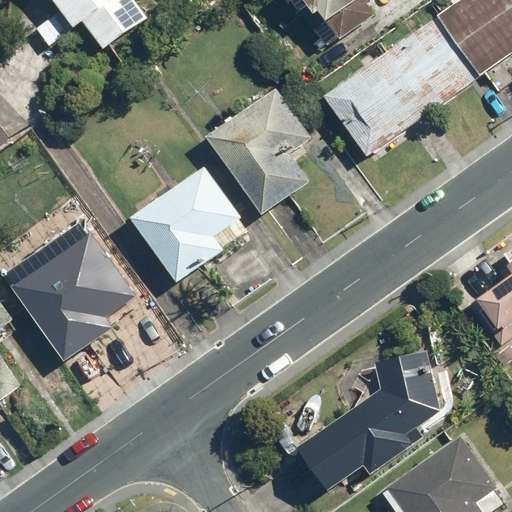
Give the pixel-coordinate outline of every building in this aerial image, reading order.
[(59,0),(67,11),(41,31),(54,48),(81,28),(82,30),(88,26),(109,54),(155,18),(141,0),(59,0)] [(320,8),(346,42),(383,14),(373,1),(373,0),(293,0),(307,18),(320,8)] [(511,62),(511,0),(466,0),(332,97),(377,160),(511,62)] [(284,90),(213,138),(270,217),(316,184),(296,157),(319,140),(284,90)] [(0,156),(20,142),(0,114),(0,156)] [(244,220),(206,169),(138,221),(184,282),(228,249),(220,238),(244,220)] [(97,233),(19,287),(74,364),(120,332),(113,322),(144,300),(97,233)] [(506,347),(511,342),(511,259),(501,267),(510,279),(475,304),(506,347)] [(0,290),(0,403),(25,384),(0,350),(0,341),(25,323),(0,290)] [(439,375),(433,351),(379,364),(387,388),(305,447),(337,490),(369,467),(373,474),(418,441),(414,437),(457,405),(449,372),(439,375)] [(502,486),(463,435),(387,493),(401,511),(499,511),(507,507),(495,491),(502,486)]
